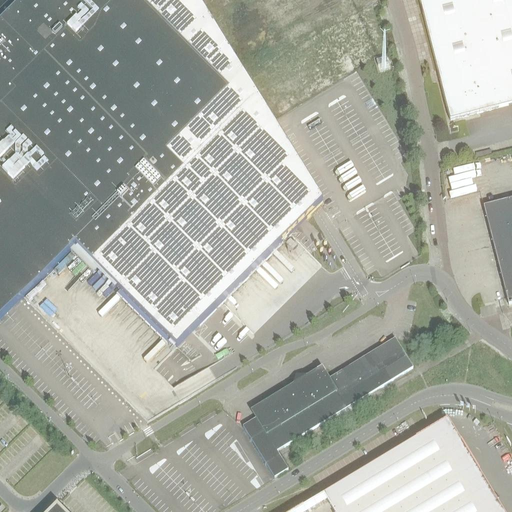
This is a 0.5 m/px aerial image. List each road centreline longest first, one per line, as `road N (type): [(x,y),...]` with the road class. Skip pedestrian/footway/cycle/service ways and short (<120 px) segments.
road 1 (unclassified): [(94,460),(277,352),(328,331),(412,275),(443,280)]
road 2 (unclassified): [(443,280),(420,97),(394,0)]
road 3 (unclassified): [(239,511),(414,402),(461,394)]
road 4 (unclassified): [(0,364),(94,460)]
